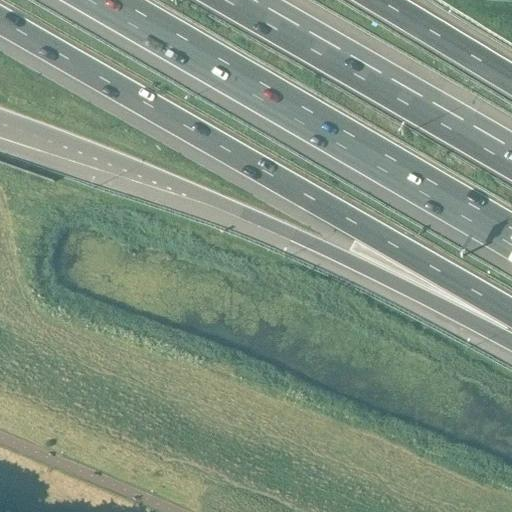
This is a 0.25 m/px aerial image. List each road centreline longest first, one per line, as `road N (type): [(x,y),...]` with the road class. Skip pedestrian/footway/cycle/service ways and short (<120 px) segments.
road 1 (motorway): [(0,20),(511,316)]
road 2 (motorway): [(0,117),(511,326)]
road 3 (motorway): [(104,0),(511,239)]
road 4 (motorway): [(511,158),(231,0)]
road 5 (motorway): [(511,81),(375,0)]
